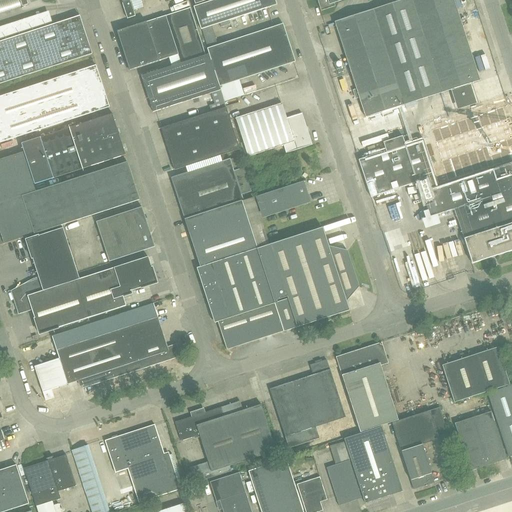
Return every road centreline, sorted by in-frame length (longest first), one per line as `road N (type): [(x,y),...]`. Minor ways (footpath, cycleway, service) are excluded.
road 1 (unclassified): [(211,374),(91,0)]
road 2 (unclassified): [(392,316),(290,0)]
road 3 (unclassified): [(211,374),(392,316)]
road 4 (residential): [(40,419),(59,424),(211,374)]
road 5 (unclassified): [(392,316),(511,279)]
